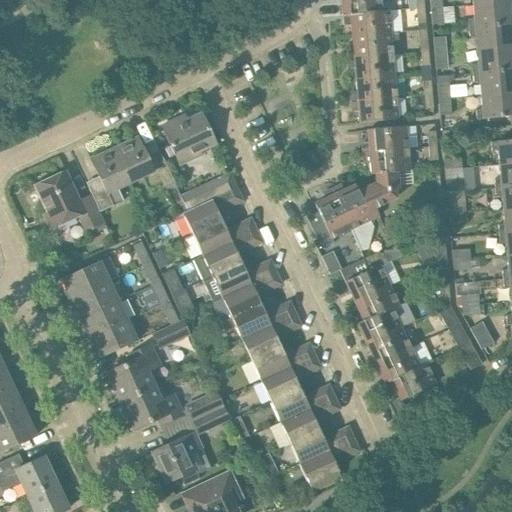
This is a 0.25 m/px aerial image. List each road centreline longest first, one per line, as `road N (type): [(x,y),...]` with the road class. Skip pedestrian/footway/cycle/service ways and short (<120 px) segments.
road 1 (residential): [(383,442),(202,71)]
road 2 (residential): [(123,511),(14,283)]
road 3 (residential): [(0,166),(202,71)]
road 4 (residential): [(383,442),(511,370)]
road 5 (residential): [(301,511),(395,467),(383,442)]
road 6 (residential): [(202,71),(285,32),(299,0)]
